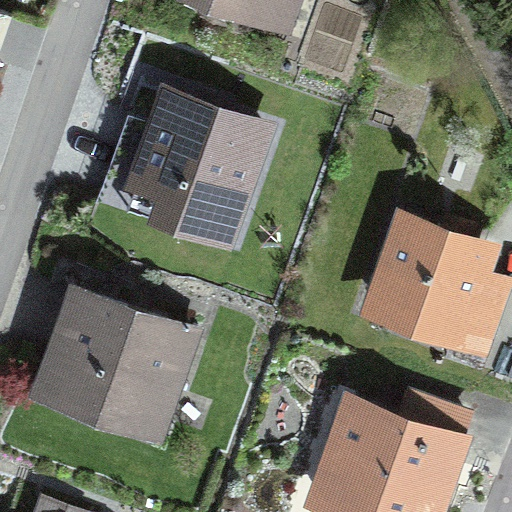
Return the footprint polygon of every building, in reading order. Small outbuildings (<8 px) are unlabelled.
[(237,0),(290,19),(296,0),(237,0)] [(139,116),(106,206),(170,229),(176,214),(230,233),(268,128),(168,92),(157,122),(139,116)] [(487,246),(409,218),(379,302),(457,330),(459,323),(493,335),(509,291),(475,278),(487,246)] [(195,327),(76,286),(40,391),(158,432),(195,327)] [(413,392),(404,419),(458,437),(468,410),(413,392)] [(361,511),(432,511),(458,437),(404,419),(352,402),(320,498),(361,511)] [(83,511),(45,498),(39,511),(83,511)]
